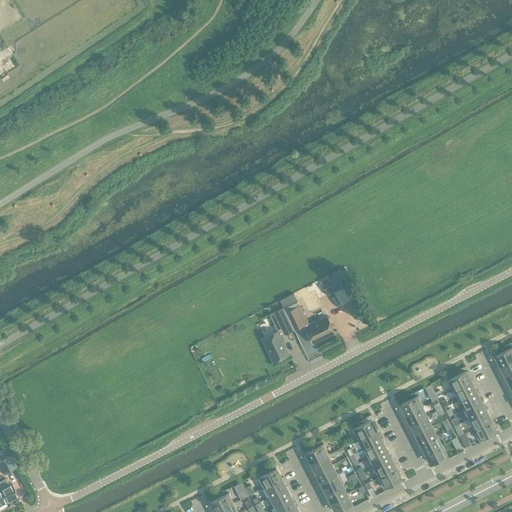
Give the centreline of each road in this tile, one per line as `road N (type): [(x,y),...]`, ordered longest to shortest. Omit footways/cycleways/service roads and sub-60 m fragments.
road 1 (residential): [(52,507),(511,272)]
road 2 (unknown): [(0,159),(108,104),(203,28),(222,0)]
